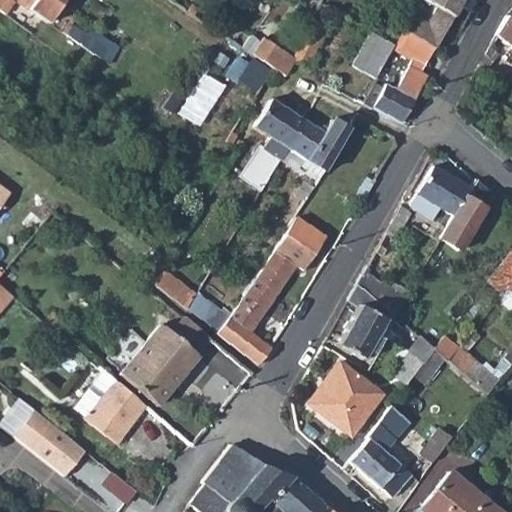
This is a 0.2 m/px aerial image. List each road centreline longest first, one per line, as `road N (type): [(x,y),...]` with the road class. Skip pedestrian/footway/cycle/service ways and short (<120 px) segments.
road 1 (residential): [(433,119),(251,425)]
road 2 (residential): [(503,0),(433,119)]
road 3 (residential): [(251,425),(352,511)]
road 4 (residential): [(171,511),(216,434),(251,425)]
